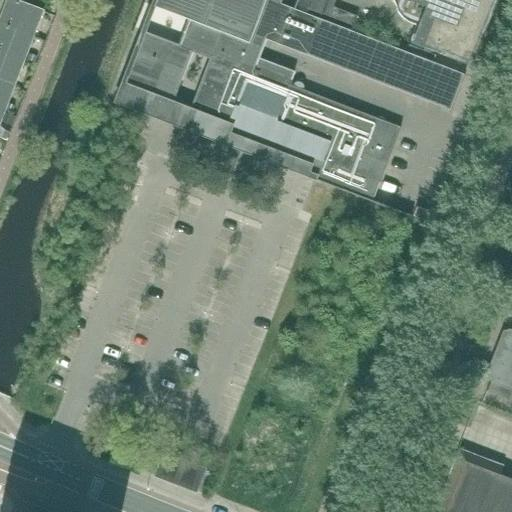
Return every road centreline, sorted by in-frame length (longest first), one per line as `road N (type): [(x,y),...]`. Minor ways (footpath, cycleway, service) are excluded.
road 1 (residential): [(361,511),(511,121)]
road 2 (tertiary): [(163,511),(0,445)]
